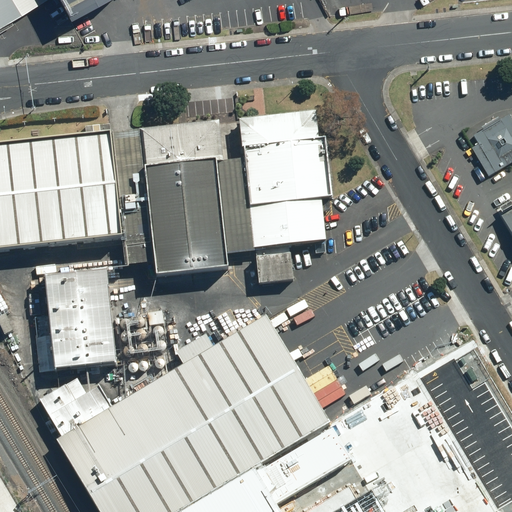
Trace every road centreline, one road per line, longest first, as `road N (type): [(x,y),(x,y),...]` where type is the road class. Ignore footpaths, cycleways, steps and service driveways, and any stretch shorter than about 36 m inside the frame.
road 1 (unclassified): [(332,51),(511,353)]
road 2 (unclassified): [(0,88),(332,51)]
road 3 (unclassified): [(332,51),(511,32)]
